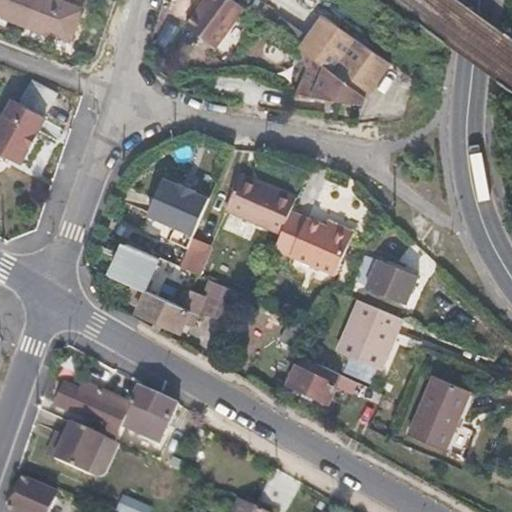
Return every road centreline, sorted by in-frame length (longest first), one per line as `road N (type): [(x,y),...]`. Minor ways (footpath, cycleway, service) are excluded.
road 1 (residential): [(50,295),(425,511)]
road 2 (residential): [(50,295),(140,0)]
road 3 (primary): [(511,278),(468,176),(459,123),(478,0)]
road 4 (residential): [(0,437),(50,295)]
